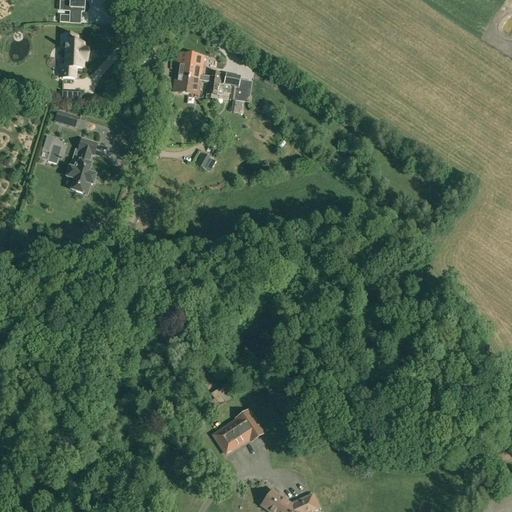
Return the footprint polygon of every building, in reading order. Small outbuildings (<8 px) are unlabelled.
[(60,11),(70,12),(81,12),(83,12),(84,0),(83,0),(70,0),(70,3),(64,3),(64,8),(64,11),(60,11)] [(61,79),(63,79),(75,79),(75,69),(82,69),(83,62),(87,62),(87,57),(87,54),(87,49),(83,49),(83,45),(76,45),(77,38),(65,37),(62,37),(61,50),(64,50),(64,51),(66,51),(66,62),(61,62),(61,63),(60,78),(60,79),(61,79)] [(174,79),(201,82),(204,58),(177,55),(174,79)] [(208,83),(208,84),(220,86),(222,75),(209,73),(208,83)] [(225,75),(224,86),(239,89),(241,78),(225,75)] [(199,97),(201,82),(174,79),(173,93),(199,97)] [(230,88),(230,87),(220,86),(208,84),(206,95),(224,97),(225,92),(230,93),(230,88)] [(238,102),(240,89),(230,88),(230,93),(228,101),(238,102)] [(81,94),(62,93),(61,103),(81,101),(81,94)] [(242,104),(242,103),(238,102),(233,102),(231,113),(241,114),(242,104)] [(78,119),(66,116),(58,113),(55,123),(64,125),(75,129),(78,119)] [(68,178),(74,180),(75,180),(71,191),(87,196),(90,185),(92,186),(92,185),(95,177),(95,176),(88,174),(91,165),(88,165),(91,156),(93,156),(97,145),(82,140),(78,151),(78,152),(80,153),(78,162),(75,161),(73,170),(71,169),(69,169),(69,170),(67,176),(67,178),(68,178)] [(281,141),(277,147),(282,151),(286,144),(281,141)] [(204,155),(197,166),(205,171),(212,159),(204,155)] [(232,422),(211,436),(226,457),(247,443),(250,441),(251,443),(263,436),(246,411),(232,421),(232,422)] [(261,508),(266,511),(309,511),(318,508),(313,497),(291,507),(272,493),(261,508)]
